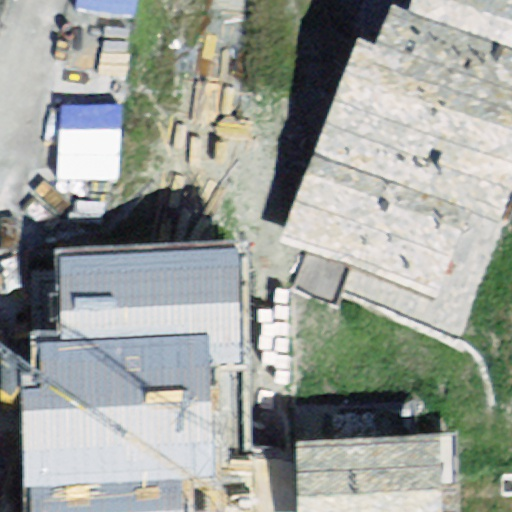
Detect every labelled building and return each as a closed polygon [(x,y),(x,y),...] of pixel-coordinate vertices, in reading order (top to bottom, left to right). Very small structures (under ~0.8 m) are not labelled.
[(79,0),(80,6),(141,9),(141,0),(79,0)] [(359,33),(289,232),(470,296),(511,175),(511,0),(418,0),(416,7),(398,1),(384,42),(359,33)] [(128,72),(132,44),(74,35),(70,64),(128,72)] [(61,97),(59,171),(121,173),(123,99),(61,97)] [(21,339),(27,511),(186,511),(185,471),(226,470),(222,370),(252,369),(248,246),(57,253),(60,337),(21,339)] [(446,511),(445,443),(293,446),(294,511),(446,511)]
